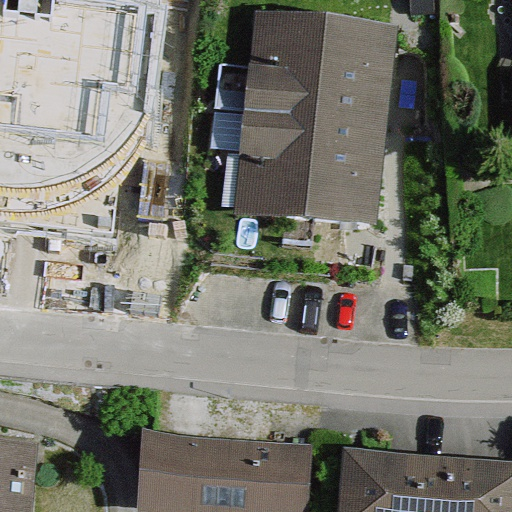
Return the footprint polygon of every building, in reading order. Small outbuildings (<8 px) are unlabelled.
[(157,9),(74,0),(0,0),(0,197),(35,200),(79,188),(117,163),(144,127),(157,9)] [(371,220),(391,30),(264,17),(244,207),(371,220)] [(303,511),(309,451),(149,438),(144,509),(179,511),(303,511)] [(38,511),(43,454),(0,451),(0,511),(38,511)] [(511,511),(511,467),(351,456),(347,511),(511,511)]
